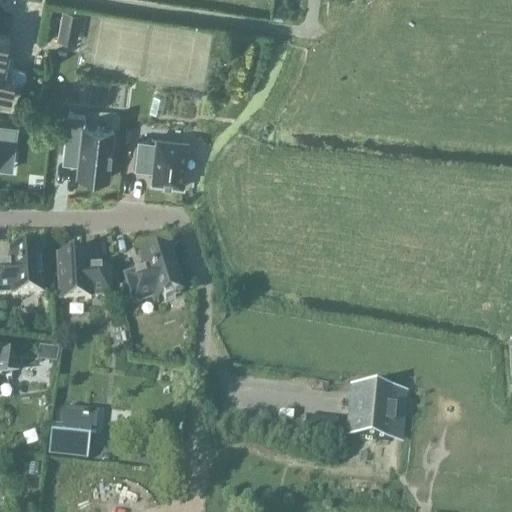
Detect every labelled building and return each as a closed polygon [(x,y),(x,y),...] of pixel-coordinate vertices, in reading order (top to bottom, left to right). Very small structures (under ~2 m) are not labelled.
[(59,33),(57,42),(69,44),(73,25),(80,26),(82,16),(63,13),(59,33)] [(0,101),(9,103),(14,77),(2,75),(9,38),(0,36),(0,101)] [(0,151),(14,153),(17,128),(0,125),(0,151)] [(84,125),(78,169),(88,170),(86,186),(118,191),(124,144),(98,140),(100,127),(84,125)] [(34,128),(33,138),(46,139),(47,129),(34,128)] [(183,188),(188,142),(156,139),(156,142),(138,140),(134,170),(152,172),(151,184),(183,188)] [(33,250),(29,247),(20,247),(17,251),(10,251),(10,265),(0,265),(0,295),(12,294),(12,296),(43,295),(40,250),(33,250)] [(163,251),(158,249),(149,251),(147,256),(140,258),(144,271),(125,278),(134,305),(153,299),(154,301),(183,292),(170,249),(163,251)] [(82,256),(78,252),(68,253),(65,257),(58,257),(60,302),(91,300),(91,298),(111,297),(110,268),(89,269),(89,256),(82,256)] [(39,346),(37,360),(56,363),(58,348),(39,346)] [(0,399),(2,400),(5,376),(7,376),(10,357),(0,355),(0,399)] [(355,390),(352,418),(357,418),(355,439),(388,443),(395,443),(401,394),(393,393),(355,390)] [(52,429),(48,457),(88,461),(92,419),(88,418),(89,417),(83,416),(83,418),(64,415),(62,430),(52,429)] [(307,418),(305,434),(335,438),(337,422),(307,418)]
